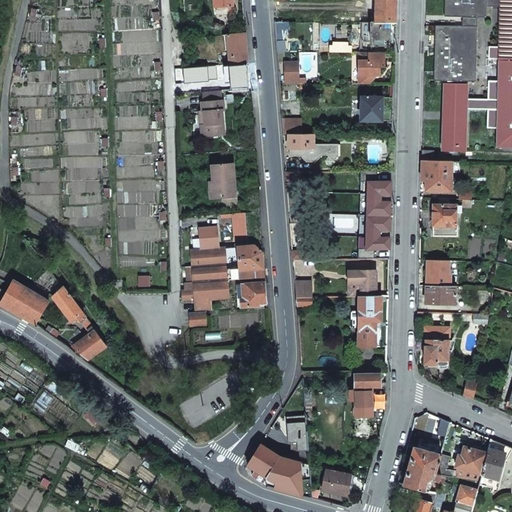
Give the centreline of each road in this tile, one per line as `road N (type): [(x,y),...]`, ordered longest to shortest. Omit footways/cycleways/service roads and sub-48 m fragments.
road 1 (residential): [(210,469),(280,386),(287,357),(258,0)]
road 2 (residential): [(400,386),(410,0)]
road 3 (tertiary): [(210,469),(0,320)]
road 4 (unknown): [(119,296),(107,265),(104,167),(170,161)]
road 5 (residential): [(373,511),(400,386)]
road 6 (residential): [(400,386),(511,431)]
